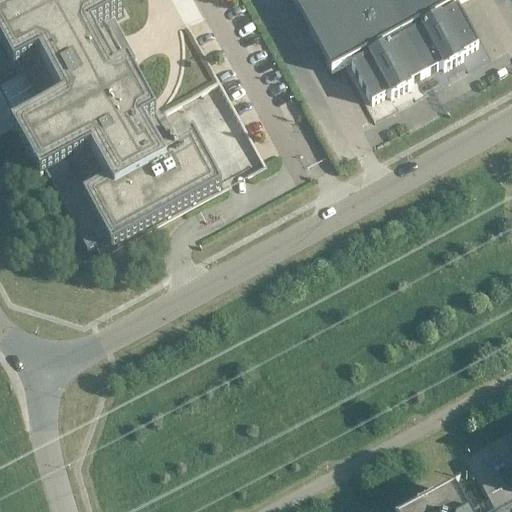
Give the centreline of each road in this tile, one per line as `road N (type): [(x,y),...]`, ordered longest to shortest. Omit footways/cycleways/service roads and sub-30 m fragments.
road 1 (tertiary): [(34,373),(102,347),(511,122)]
road 2 (unclassified): [(65,511),(46,455),(34,373)]
